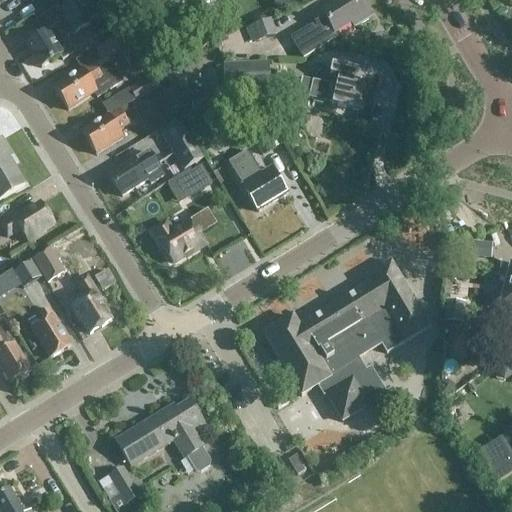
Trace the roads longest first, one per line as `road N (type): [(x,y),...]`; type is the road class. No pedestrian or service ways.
road 1 (tertiary): [(169,335),(511,127)]
road 2 (residential): [(0,87),(24,103),(169,335)]
road 3 (tertiary): [(0,442),(169,335)]
road 4 (secondary): [(511,119),(439,0)]
